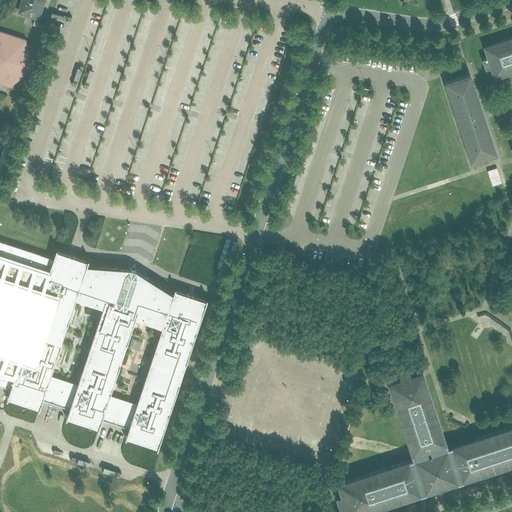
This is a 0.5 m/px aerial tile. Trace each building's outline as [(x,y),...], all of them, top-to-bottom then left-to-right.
[(22,0),(19,11),(26,14),(26,16),(30,17),(31,15),(38,17),(43,0),(22,0)] [(11,83),(23,71),(28,67),(29,67),(30,65),(29,65),(28,60),(30,59),(25,39),(6,33),(5,35),(0,33),(0,32),(0,82),(3,83),(4,81),(9,83),(9,84),(11,83)] [(511,70),(511,37),(485,47),(488,56),(482,58),(485,69),(491,67),(493,70),(494,76),(511,70)] [(469,74),(445,82),(471,160),(495,152),(484,118),(482,119),(478,108),(480,107),(469,74)] [(492,186),(502,182),(497,167),(487,170),(492,186)] [(8,396),(22,397),(27,399),(39,406),(38,408),(39,409),(42,399),(69,408),(66,418),(67,418),(67,416),(81,417),(86,418),(98,426),(97,428),(98,428),(101,419),(128,427),(125,437),(126,438),(127,435),(140,436),(146,438),(157,446),(156,448),(157,448),(179,383),(178,383),(179,373),(180,371),(185,362),(186,363),(207,298),(206,297),(205,299),(192,299),(186,297),(175,289),(176,287),(175,287),(173,293),(160,285),(115,270),(101,265),(87,264),(89,258),(88,258),(87,260),(73,260),(68,258),(56,250),(57,248),(56,248),(53,258),(0,240),(0,384),(9,387),(6,398),(7,398),(8,396)] [(347,511),(359,511),(437,487),(511,462),(511,426),(447,448),(422,372),(411,376),(409,369),(399,373),(401,379),(390,383),(396,400),(415,458),(339,483),(342,494),(336,496),(339,506),(345,505),(347,511)]
